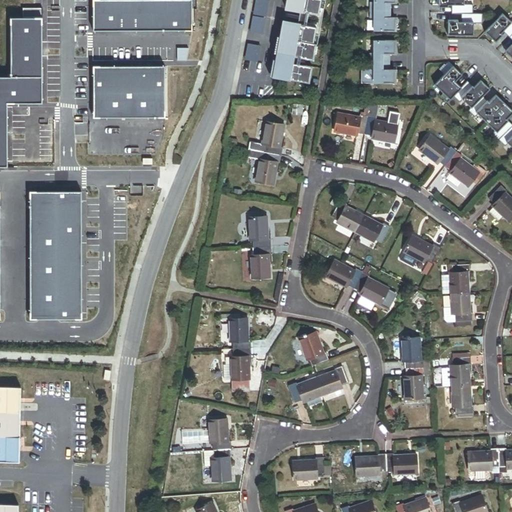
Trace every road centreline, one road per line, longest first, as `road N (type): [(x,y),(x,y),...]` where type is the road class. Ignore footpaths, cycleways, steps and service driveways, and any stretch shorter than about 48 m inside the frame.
road 1 (residential): [(256,511),(256,477),(267,456),(295,438),(365,424),(379,381),(372,343),(304,305),(297,293),(317,185),(351,175),(401,188),(506,272)]
road 2 (residential): [(238,0),(221,93),(158,230),(128,362),(116,511)]
road 3 (residential): [(506,272),(490,339),(494,407),(511,423)]
